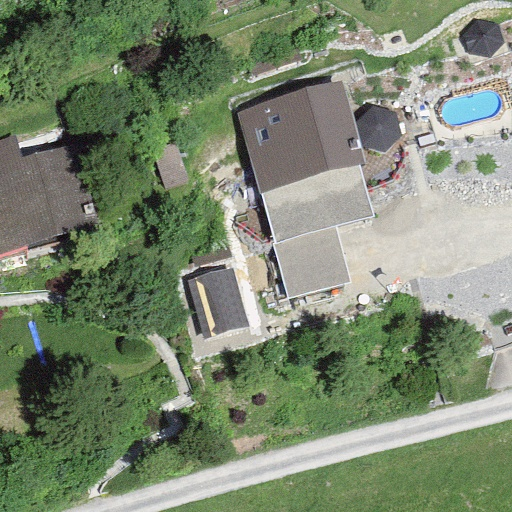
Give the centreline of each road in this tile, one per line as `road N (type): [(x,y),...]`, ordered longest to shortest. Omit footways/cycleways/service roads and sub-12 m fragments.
road 1 (unclassified): [(123,511),(511,405)]
road 2 (unknown): [(511,233),(376,253)]
